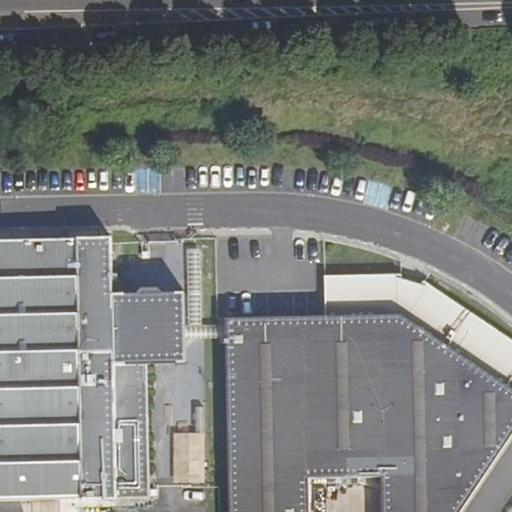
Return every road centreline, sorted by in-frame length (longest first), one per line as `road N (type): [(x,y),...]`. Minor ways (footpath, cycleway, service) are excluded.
road 1 (unclassified): [(0,214),(306,214),(393,232),(491,278),(511,297)]
road 2 (primary): [(0,38),(453,5)]
road 3 (unknown): [(198,210),(226,511)]
